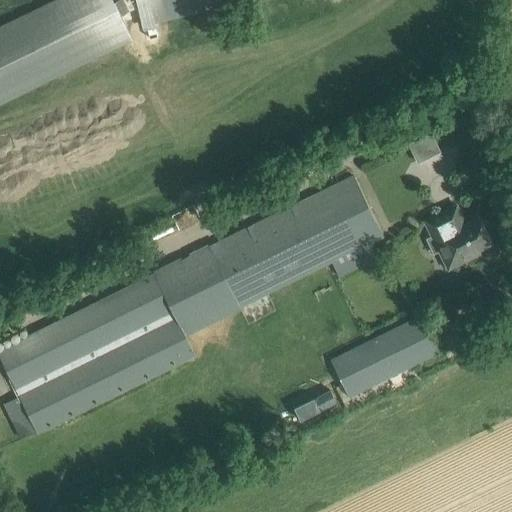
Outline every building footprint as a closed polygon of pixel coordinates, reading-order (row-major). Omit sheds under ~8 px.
[(54,0),(0,26),(0,102),(132,39),(121,17),(137,8),(132,0),(54,0)] [(136,0),(143,24),(243,0),(136,0)] [(353,175),(0,348),(0,356),(19,396),(1,405),(18,440),(195,354),(186,335),(383,235),(353,175)] [(453,207),(421,223),(446,273),(482,255),(480,252),(495,245),(480,214),(461,223),(453,207)] [(330,360),(348,398),(441,352),(422,314),(330,360)]
